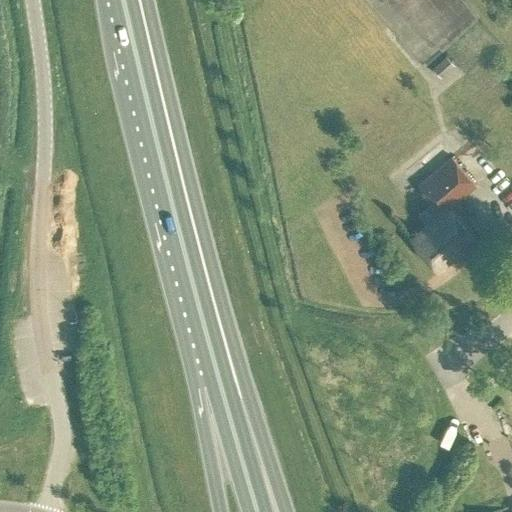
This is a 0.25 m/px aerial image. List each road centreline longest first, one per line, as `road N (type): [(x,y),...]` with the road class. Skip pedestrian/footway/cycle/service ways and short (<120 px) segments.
road 1 (trunk): [(285,511),(128,0)]
road 2 (unclassified): [(33,0),(43,132),(37,323),(61,429),(43,511)]
road 3 (trunk): [(123,0),(217,381)]
road 4 (trunk): [(217,381),(257,511)]
road 5 (trunk): [(217,381),(226,511)]
